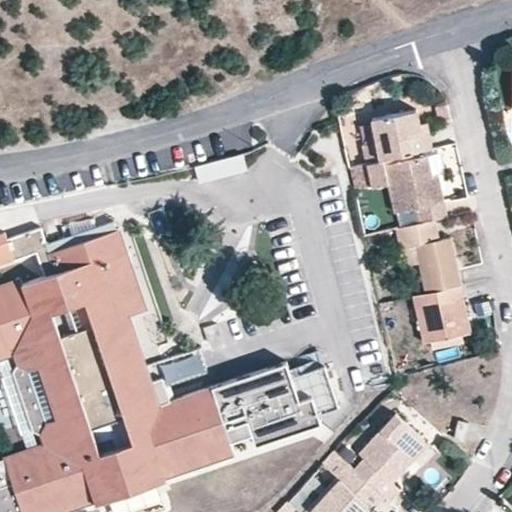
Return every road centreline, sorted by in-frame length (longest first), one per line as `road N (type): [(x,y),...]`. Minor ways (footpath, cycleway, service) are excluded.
road 1 (residential): [(0,167),(218,118),(452,29)]
road 2 (residential): [(511,284),(452,29)]
road 3 (residential): [(511,401),(488,460),(450,511)]
